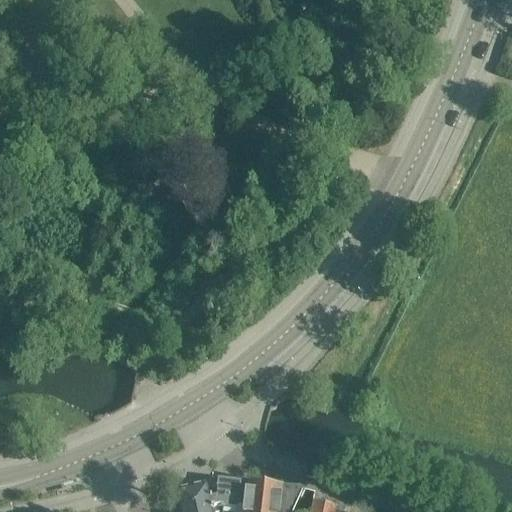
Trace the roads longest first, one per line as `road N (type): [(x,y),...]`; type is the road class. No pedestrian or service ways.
road 1 (secondary): [(188,408),(345,278),(404,182),(482,0)]
road 2 (track): [(0,305),(97,299),(146,323),(177,325),(227,272),(292,239),(311,218),(339,156)]
road 3 (unclassified): [(421,511),(255,470),(217,445),(188,408)]
road 4 (track): [(97,299),(100,276),(184,139),(207,76)]
road 5 (secondary): [(0,486),(119,444)]
